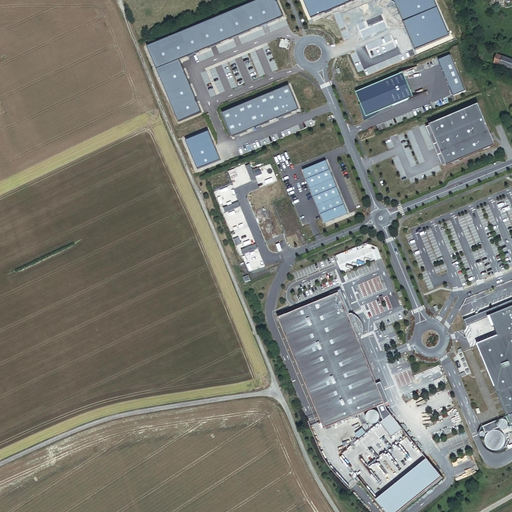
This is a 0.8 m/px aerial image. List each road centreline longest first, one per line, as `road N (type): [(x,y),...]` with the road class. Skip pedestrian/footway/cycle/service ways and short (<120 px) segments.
road 1 (unclassified): [(119,0),(297,438),(337,511)]
road 2 (unclassified): [(319,64),(378,210)]
road 3 (unclassified): [(511,164),(388,214)]
